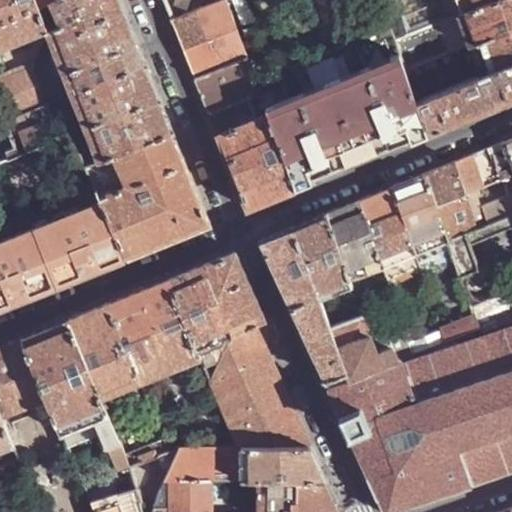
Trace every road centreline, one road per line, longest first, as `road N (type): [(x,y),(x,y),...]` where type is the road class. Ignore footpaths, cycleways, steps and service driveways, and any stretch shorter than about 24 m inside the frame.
road 1 (residential): [(366,511),(239,232)]
road 2 (residential): [(239,232),(511,124)]
road 3 (residential): [(0,331),(239,232)]
road 4 (residential): [(239,232),(143,0)]
